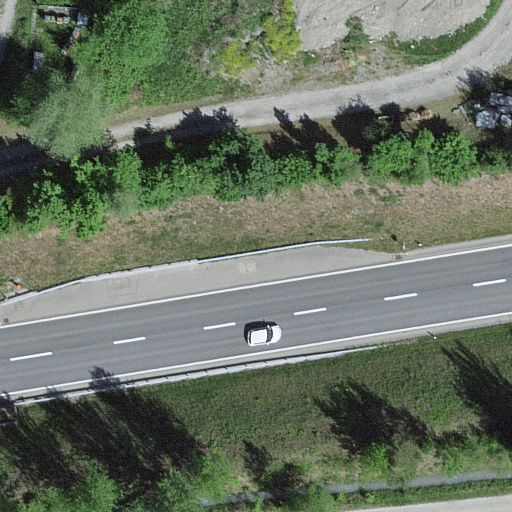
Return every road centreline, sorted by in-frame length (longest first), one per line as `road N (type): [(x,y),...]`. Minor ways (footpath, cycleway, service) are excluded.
road 1 (primary): [(511,280),(0,360)]
road 2 (track): [(511,48),(462,93),(231,114)]
road 3 (track): [(231,114),(0,155)]
